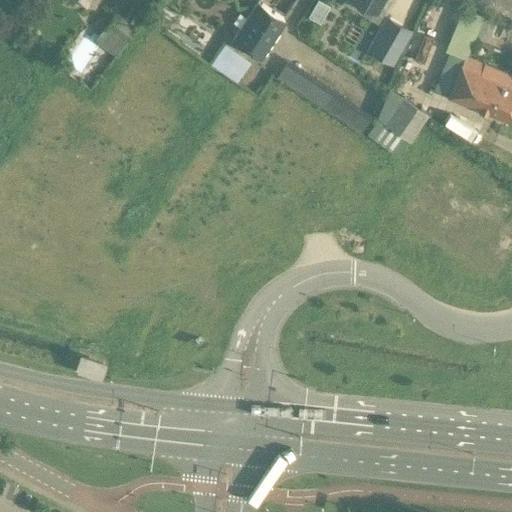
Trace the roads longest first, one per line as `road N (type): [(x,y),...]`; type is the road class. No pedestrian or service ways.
road 1 (secondary): [(253,451),(511,478)]
road 2 (secondary): [(511,436),(258,409)]
road 3 (secondary): [(219,406),(0,370)]
road 4 (secondary): [(0,408),(94,432),(213,447)]
road 5 (unclassified): [(340,272),(297,276),(262,297),(234,343),(219,406)]
road 6 (unclassified): [(340,272),(390,282),(464,329),(511,326)]
road 7 (unclassified): [(258,409),(276,306),(340,272)]
road 8 (unclassified): [(0,455),(107,511)]
